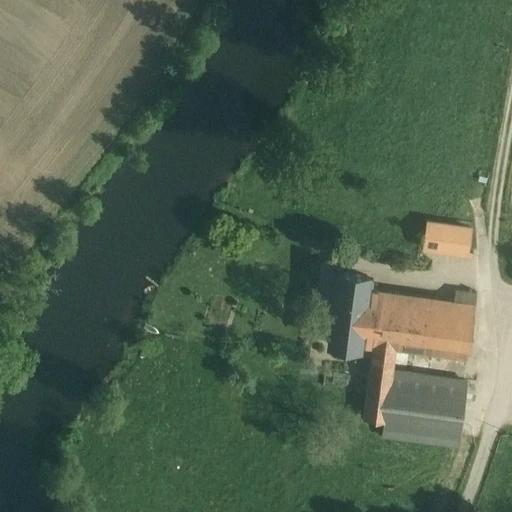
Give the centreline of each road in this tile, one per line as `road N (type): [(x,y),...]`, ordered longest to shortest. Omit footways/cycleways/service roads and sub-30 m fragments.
road 1 (track): [(511,122),(492,256),(511,300)]
road 2 (residential): [(465,511),(511,359)]
